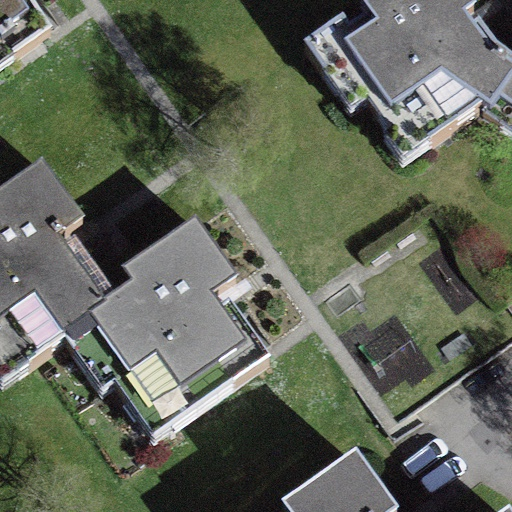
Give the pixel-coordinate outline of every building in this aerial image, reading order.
[(0,0),(0,72),(50,37),(23,0),(0,0)] [(511,83),(511,66),(496,55),(478,30),(469,36),(461,25),(473,16),(461,0),(373,0),(359,10),(369,24),(349,38),(342,29),(304,55),(336,100),(352,89),(389,142),(402,134),(419,159),(481,115),(485,118),(487,119),(511,83)] [(511,83),(487,119),(485,118),(483,120),(511,141),(511,83)] [(62,345),(115,307),(114,306),(75,251),(64,258),(56,247),(82,229),(42,172),(0,201),(0,356),(1,355),(18,380),(64,348),(62,345)] [(62,345),(64,348),(86,378),(105,365),(120,388),(114,392),(137,424),(154,413),(170,436),(269,366),(228,309),(218,316),(210,305),(236,287),(195,229),(123,280),(132,294),(114,306),(115,307),(62,345)] [(388,511),(355,465),(288,511),(388,511)]
